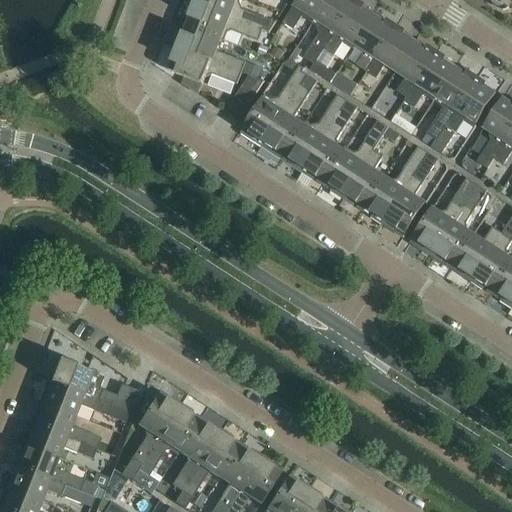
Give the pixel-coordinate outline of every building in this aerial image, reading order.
[(193,0),(192,3),(264,32),(268,20),(244,11),(241,4),(242,0),(193,0)] [(299,0),(294,8),(284,24),(294,31),(303,18),(313,24),(329,0),(299,0)] [(320,36),(305,59),(315,66),(317,63),(317,64),(325,51),(325,50),(356,2),(353,0),(329,0),(313,24),(318,27),(320,36)] [(511,0),(491,0),(492,4),(494,6),(500,10),(503,11),(507,10),(509,8),(511,9),(511,6),(511,0)] [(356,2),(325,50),(325,51),(334,56),(343,44),(354,51),(356,47),(375,17),(363,9),(364,7),(356,2)] [(184,25),(222,41),(221,41),(225,43),(229,34),(233,32),(260,43),(264,32),(192,3),(188,15),(191,16),(190,19),(191,19),(188,26),(184,25)] [(375,17),(356,47),(365,53),(357,67),(368,73),(397,28),(389,23),(387,25),(375,17)] [(268,20),(264,32),(270,34),(277,24),(268,20)] [(179,36),(175,48),(243,75),(247,63),(220,53),(218,49),(221,41),(222,41),(184,25),(183,26),(187,28),(185,35),(184,35),(183,37),(179,36)] [(397,28),(368,73),(377,79),(386,66),(396,73),(416,43),(404,35),(405,33),(397,28)] [(416,43),(396,73),(406,79),(398,92),(407,98),(408,99),(437,54),(429,49),(428,50),(416,43)] [(262,46),(258,54),(266,58),(270,50),(262,46)] [(175,48),(170,60),(174,61),(173,63),(173,64),(171,69),(173,74),(186,79),(183,85),(199,95),(202,85),(204,86),(207,79),(213,76),(238,86),(243,75),(175,48)] [(276,48),(271,56),(280,61),(285,53),(276,48)] [(407,98),(405,102),(416,108),(423,96),(426,96),(435,102),(456,69),(444,61),(445,59),(437,54),(408,99),(407,98)] [(290,60),(283,65),(296,73),(300,67),(290,60)] [(315,66),(311,71),(332,84),(337,76),(317,64),(317,63),(315,66)] [(242,133),(242,134),(243,135),(245,131),(252,135),(252,136),(254,137),(252,140),(263,147),(302,86),(303,87),(309,77),(308,76),(303,73),(305,70),(300,67),(296,73),(280,99),(272,100),(266,96),(244,130),(242,133)] [(444,109),(428,134),(437,140),(438,141),(477,80),(470,75),(470,70),(458,70),(456,69),(435,102),(443,107),(444,109)] [(249,77),(236,99),(249,107),(259,92),(265,83),(249,77)] [(302,86),(263,147),(273,154),(275,151),(278,153),(278,152),(284,156),(282,160),(283,160),(305,126),(304,126),(295,120),(312,93),(318,83),(309,77),(303,87),(302,86)] [(348,79),(342,90),(352,97),(359,86),(348,79)] [(437,140),(432,149),(443,156),(465,122),(476,129),(497,95),(484,87),(486,85),(477,80),(438,141),(437,140)] [(305,126),(283,160),(283,161),(286,157),(292,161),(292,162),(294,163),(292,167),(303,174),(349,102),(339,96),(320,125),(313,126),(307,122),(304,126),(305,126)] [(491,142),(478,163),(489,170),(495,160),(494,160),(511,132),(511,101),(506,101),(504,99),(484,130),(489,133),(491,142)] [(349,102),(303,174),(313,180),(316,177),(318,179),(318,178),(325,182),(322,186),(323,187),(345,152),(344,152),(339,148),(338,141),(352,119),(359,109),(349,103),(349,102)] [(345,152),(323,187),(324,187),(326,183),(333,187),(332,188),(335,189),(332,193),(343,200),(374,151),(375,152),(384,137),(390,129),(379,122),(359,153),(355,154),(347,148),(344,152),(345,152)] [(401,136),(390,129),(384,137),(395,144),(401,136)] [(511,132),(494,160),(495,160),(504,166),(511,154),(511,132)] [(385,178),(363,213),(364,213),(366,209),(373,214),(375,215),(373,219),(383,226),(415,177),(415,178),(430,155),(419,148),(398,180),(391,182),(385,178)] [(374,151),(343,200),(354,206),(356,203),(358,205),(358,204),(365,208),(363,212),(363,213),(385,178),(375,172),(384,158),(375,152),(374,151)] [(415,177),(383,226),(394,233),(396,229),(399,231),(399,230),(405,234),(403,238),(404,239),(406,235),(407,235),(427,205),(416,198),(425,184),(439,161),(430,155),(415,178),(415,177)] [(479,164),(473,174),(482,179),(488,170),(479,164)] [(414,240),(412,244),(413,244),(415,241),(422,245),(421,245),(424,247),(421,250),(432,257),(478,186),(468,180),(453,202),(447,212),(440,213),(434,209),(414,240)] [(478,186),(432,257),(443,264),(445,261),(447,262),(448,262),(454,266),(452,270),(475,235),(469,232),(467,225),(473,215),(488,192),(478,186)] [(504,235),(472,283),(483,290),(485,287),(488,288),(495,292),(492,296),(493,296),(511,266),(511,259),(509,258),(508,251),(511,243),(511,219),(502,234),(504,235)] [(475,235),(452,270),(453,270),(455,267),(462,271),(464,273),(462,276),(472,283),(504,235),(502,234),(493,228),(485,242),(475,235)] [(511,266),(493,296),(496,293),(502,297),(504,299),(502,302),(511,308),(511,266)] [(58,356),(52,373),(55,374),(52,383),(100,402),(119,410),(130,414),(138,393),(122,386),(118,397),(100,390),(105,379),(93,374),(73,366),(74,363),(75,363),(58,356)] [(44,391),(40,403),(76,418),(80,407),(95,413),(114,420),(119,410),(100,402),(52,383),(48,393),(45,391),(44,391)] [(132,461),(122,476),(129,481),(131,482),(141,467),(142,467),(182,406),(171,399),(169,402),(167,401),(160,397),(162,393),(161,393),(159,396),(139,427),(145,431),(147,438),(132,461)] [(40,403),(35,415),(36,415),(39,416),(35,426),(83,445),(97,451),(102,440),(72,428),(76,418),(40,403)] [(182,406),(142,467),(152,474),(167,451),(178,458),(180,454),(180,453),(202,419),(199,422),(193,418),(191,416),(193,413),(182,406)] [(119,410),(114,420),(125,425),(130,414),(119,410)] [(190,460),(173,487),(182,493),(183,493),(222,432),(212,425),(210,428),(207,427),(200,423),(203,419),(202,419),(180,453),(180,454),(190,460)] [(35,426),(26,447),(59,460),(64,449),(79,455),(94,461),(97,451),(83,445),(35,426)] [(182,493),(175,502),(186,510),(193,500),(210,473),(220,479),(243,445),(242,445),(240,448),(233,444),(231,442),(233,439),(222,432),(183,493),(182,493)] [(213,511),(227,511),(263,458),(252,451),(250,454),(248,453),(247,453),(241,449),(243,445),(220,479),(230,486),(213,511)] [(26,447),(18,468),(67,488),(81,494),(86,483),(55,471),(59,460),(26,447)] [(227,511),(242,511),(250,499),(261,506),(275,485),(281,475),(283,471),(282,471),(280,474),(273,470),(274,470),(271,468),(274,465),(263,458),(227,511)] [(18,468),(10,489),(43,502),(47,492),(63,498),(67,488),(18,468)] [(115,471),(104,495),(115,502),(129,481),(122,476),(115,471)] [(296,511),(311,489),(300,482),(298,486),(296,484),(296,485),(289,480),(291,477),(290,476),(288,480),(281,490),(266,511),(296,511)] [(86,483),(81,494),(88,496),(96,500),(101,489),(86,483)] [(10,489),(1,510),(5,511),(38,511),(43,502),(10,489)] [(311,489),(296,511),(325,511),(331,502),(328,506),(322,502),(322,501),(320,500),(322,496),(311,489)] [(92,510),(96,500),(88,496),(84,507),(92,510)] [(346,511),(341,509),(339,511),(336,510),(336,511),(329,507),(332,503),(331,502),(325,511),(346,511)]
